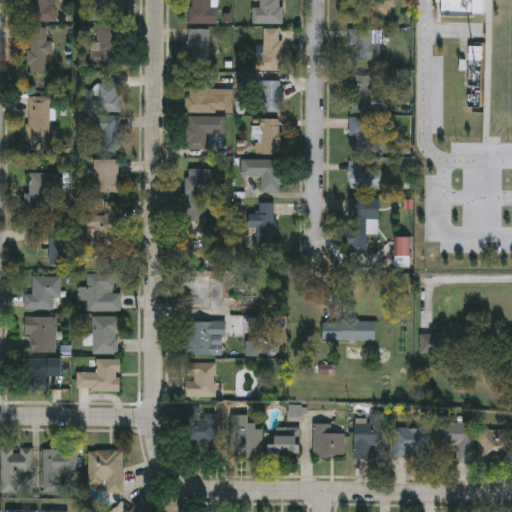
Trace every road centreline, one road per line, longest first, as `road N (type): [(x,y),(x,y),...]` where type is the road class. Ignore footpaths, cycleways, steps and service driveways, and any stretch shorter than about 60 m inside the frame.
road 1 (residential): [(156,0),(157,446),(178,478),(214,490)]
road 2 (residential): [(511,497),(214,490)]
road 3 (residential): [(317,0),(316,249)]
road 4 (residential): [(155,417),(0,416)]
